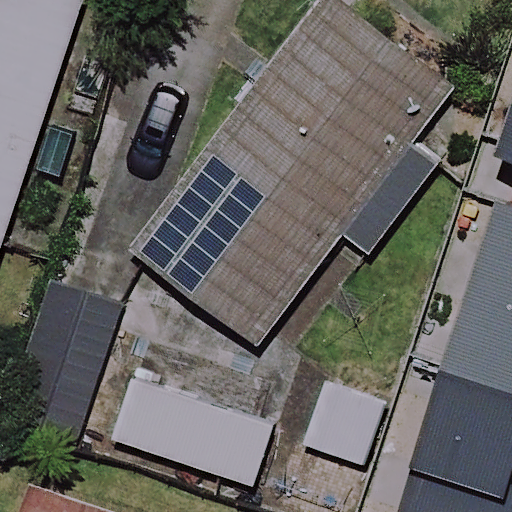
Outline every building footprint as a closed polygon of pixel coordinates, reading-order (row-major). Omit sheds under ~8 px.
[(0,0),(0,258),(1,259),(89,0),(0,0)] [(460,77),(349,0),(324,0),(195,184),(154,156),(102,232),(268,348),(345,238),(375,259),(444,161),(416,141),(460,77)] [(120,303),(56,284),(15,421),(79,440),(120,303)] [(274,427),(138,379),(117,438),(253,486),(274,427)] [(354,511),(388,402),(329,384),(294,500),(332,511),(354,511)] [(113,511),(48,489),(39,511),(113,511)]
